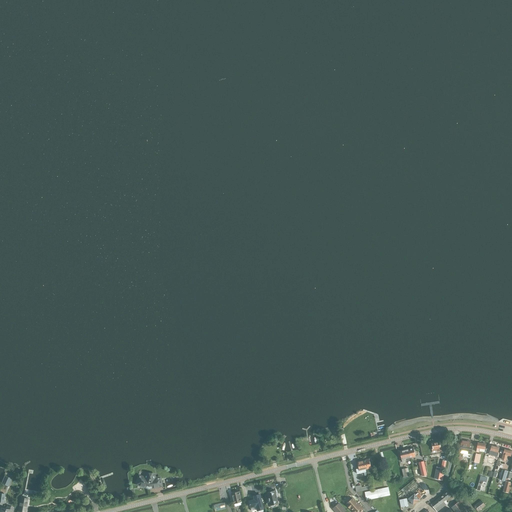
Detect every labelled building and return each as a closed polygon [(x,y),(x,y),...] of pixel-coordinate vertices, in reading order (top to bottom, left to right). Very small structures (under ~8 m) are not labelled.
[(460,450),(460,452),(463,452),(462,457),(469,458),(470,454),(472,454),(473,445),(470,445),(470,441),(462,440),(461,445),(460,450)] [(432,443),(433,449),(436,448),(436,449),(437,449),(437,451),(441,450),(441,452),(448,451),(446,444),(440,445),(440,442),(432,443)] [(486,444),(478,442),(476,451),(485,453),(486,449),(485,449),(486,444)] [(507,455),(511,456),(511,452),(511,450),(504,448),(501,459),(506,461),(507,455)] [(408,449),(403,450),(400,451),(402,462),(411,460),(408,449)] [(363,460),(365,469),(371,468),(369,459),(368,459),(368,458),(366,459),(366,460),(363,460)] [(358,462),(357,462),(359,468),(356,469),(357,473),(366,471),(365,469),(363,460),(361,461),(361,460),(358,461),(358,462)] [(424,461),(419,462),(421,475),(427,474),(424,461)] [(442,480),(445,466),(442,465),(441,468),(437,467),(434,479),(442,480)] [(508,471),(502,469),(499,479),(505,481),(506,478),(508,471)] [(146,486),(149,487),(151,487),(151,488),(161,486),(160,477),(155,478),(154,474),(145,474),(144,479),(139,477),(136,484),(146,487),(146,486)] [(388,487),(365,492),(367,500),(390,495),(388,487)] [(275,490),(267,492),(269,497),(267,498),(268,502),(270,502),(271,505),(279,503),(278,503),(277,498),(279,498),(279,500),(280,500),(277,491),(276,492),(275,490)] [(232,493),(234,503),(242,501),(239,491),(232,493)] [(444,501),(451,496),(447,491),(431,504),(437,511),(447,504),(444,501)] [(413,505),(420,499),(415,493),(408,498),(413,505)] [(262,500),(260,494),(254,495),(254,498),(253,500),(249,501),(252,511),(258,509),(258,510),(264,509),(261,500),(262,500)] [(465,496),(459,501),(468,511),(473,511),(476,510),(465,496)] [(24,511),(28,498),(21,497),(19,511),(24,511)] [(360,511),(363,509),(359,504),(358,504),(352,498),(346,503),(347,504),(347,505),(350,509),(351,508),(354,511),(356,511),(359,510),(360,511)] [(407,498),(399,500),(401,507),(408,505),(407,498)] [(478,511),(486,506),(481,500),(473,506),(478,511)] [(454,511),(468,511),(459,501),(451,507),(454,511)] [(336,511),(343,511),(346,511),(339,503),(333,508),(336,511)]
